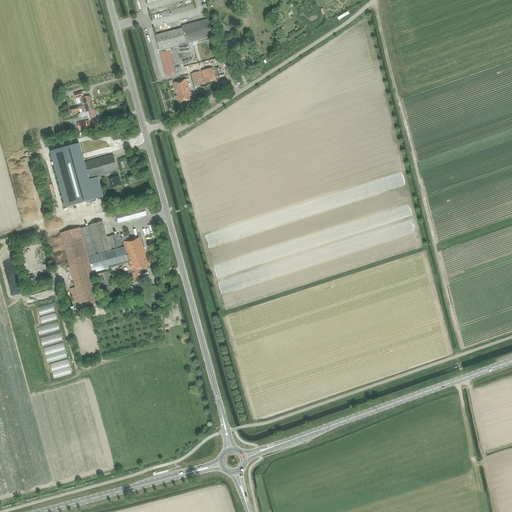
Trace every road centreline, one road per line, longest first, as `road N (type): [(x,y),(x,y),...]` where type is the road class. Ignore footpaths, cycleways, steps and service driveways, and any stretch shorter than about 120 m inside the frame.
road 1 (track): [(242,427),(125,0)]
road 2 (secondary): [(222,416),(108,0)]
road 3 (primary): [(274,446),(511,361)]
road 4 (primary): [(42,511),(186,473)]
road 5 (track): [(234,87),(331,22),(339,28)]
